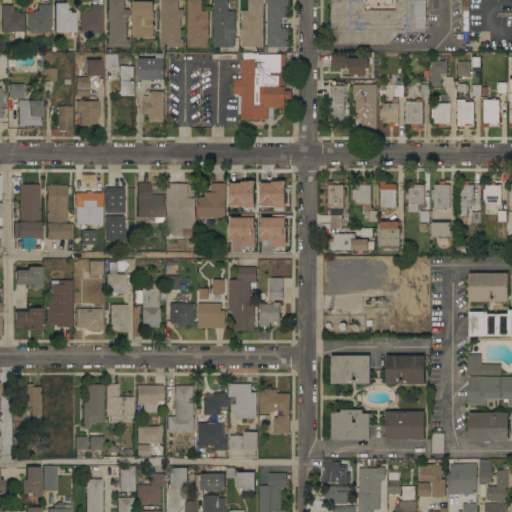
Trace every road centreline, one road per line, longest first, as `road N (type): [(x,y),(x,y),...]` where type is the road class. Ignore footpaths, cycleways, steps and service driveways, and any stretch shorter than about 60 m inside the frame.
road 1 (residential): [(301,511),(308,0)]
road 2 (residential): [(0,156),(511,154)]
road 3 (residential): [(0,362),(304,361)]
